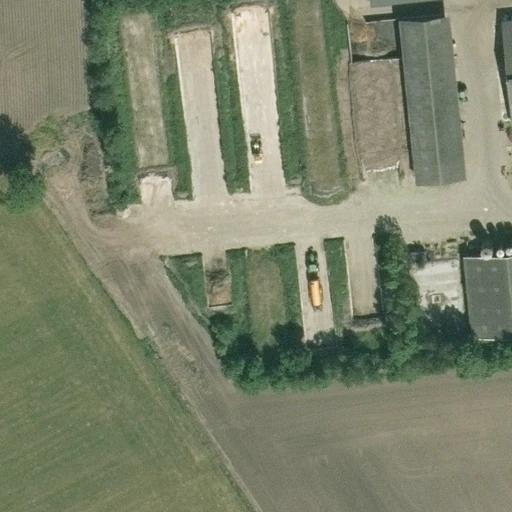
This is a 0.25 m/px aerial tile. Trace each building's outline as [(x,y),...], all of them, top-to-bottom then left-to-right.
[(460,153),(450,2),(409,5),(414,77),(425,76),(426,94),(412,95),(415,131),(416,131),(417,156),(460,153)] [(511,16),(501,18),(511,126),(511,16)] [(361,55),(363,77),(378,75),(376,54),(361,55)] [(288,174),(256,176),(257,193),(289,191),(288,174)] [(480,316),(511,313),(511,236),(463,239),(465,263),(476,262),(480,316)] [(259,285),(276,280),(272,265),(255,270),(259,285)] [(209,289),(233,286),(232,272),(208,275),(209,289)]
